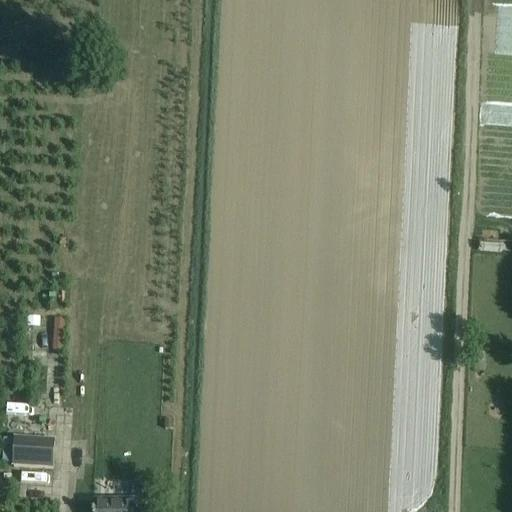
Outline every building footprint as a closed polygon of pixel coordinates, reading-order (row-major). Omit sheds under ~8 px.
[(27,318),(27,327),(39,328),(40,318),(27,318)] [(54,320),(52,350),(63,351),(64,320),(54,320)] [(484,346),(484,335),(475,335),(475,346),(484,346)] [(484,372),(484,356),(474,356),(473,372),(484,372)] [(164,421),(164,430),(172,431),(173,421),(164,421)] [(14,438),(12,467),(53,470),(55,440),(14,438)] [(131,481),(131,495),(140,495),(140,481),(131,481)] [(140,511),(140,499),(95,500),(95,509),(93,509),(92,511),(140,511)]
